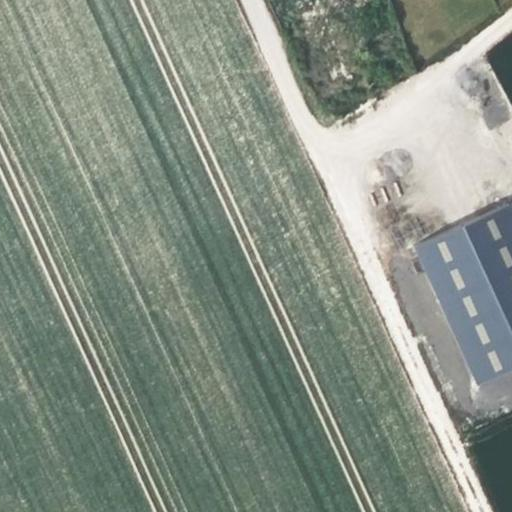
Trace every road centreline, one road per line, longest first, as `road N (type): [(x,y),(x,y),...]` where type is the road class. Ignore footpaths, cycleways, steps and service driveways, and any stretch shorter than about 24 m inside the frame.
road 1 (track): [(244,0),(479,511)]
road 2 (track): [(511,16),(431,77),(306,137)]
